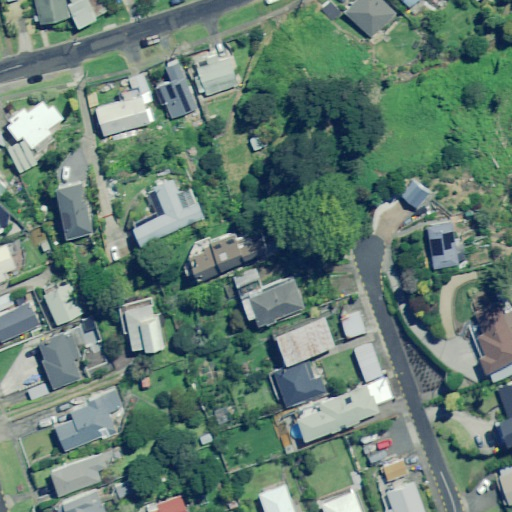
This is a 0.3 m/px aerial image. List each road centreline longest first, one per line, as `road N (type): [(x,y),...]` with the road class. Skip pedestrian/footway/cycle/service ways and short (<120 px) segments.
road 1 (residential): [(369,253),(372,288),(454,511)]
road 2 (residential): [(0,73),(232,0)]
